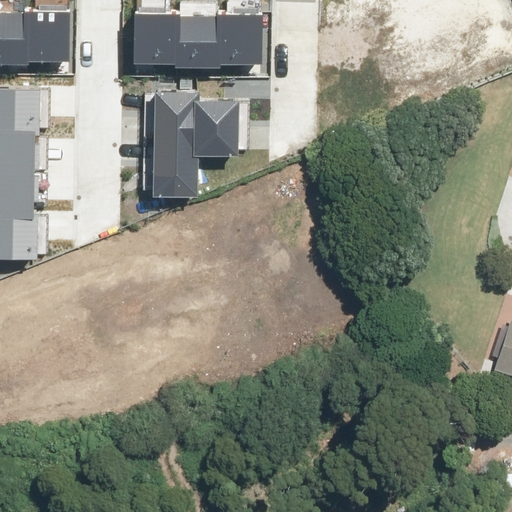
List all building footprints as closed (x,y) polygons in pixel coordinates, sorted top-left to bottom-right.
[(28,52),(71,53),(72,1),(29,0),(29,4),(28,52)] [(0,53),(28,54),(28,52),(29,4),(0,3),(0,53)] [(135,53),(178,54),(178,7),(178,5),(135,4),(135,53)] [(221,55),(263,55),(264,6),(221,5),(221,8),(221,55)] [(220,58),(221,55),(221,8),(178,7),(178,54),(178,58),(220,58)] [(0,78),(0,120),(36,121),(36,119),(49,119),(50,80),(0,78)] [(157,82),(155,183),(197,184),(197,148),(241,148),(242,93),(200,92),(201,83),(157,82)] [(0,120),(0,162),(35,163),(35,160),(48,161),(48,128),(36,128),(36,121),(0,120)] [(0,162),(0,204),(34,205),(35,198),(48,199),(48,166),(35,166),(35,163),(0,162)] [(0,204),(0,244),(47,245),(48,206),(34,205),(0,204)] [(511,236),(511,397),(502,431),(511,434),(511,220),(508,235),(511,236)]
